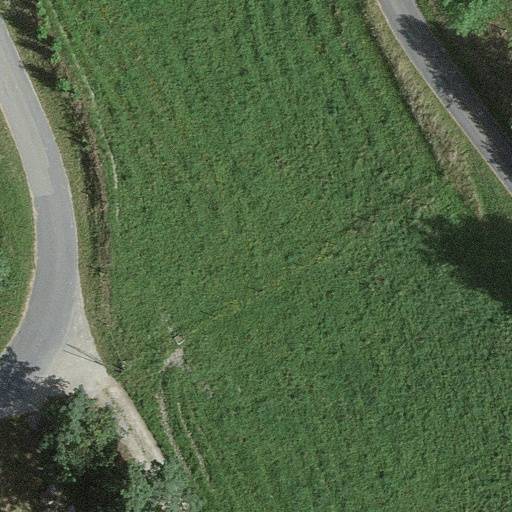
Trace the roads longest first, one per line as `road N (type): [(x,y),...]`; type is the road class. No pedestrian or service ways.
road 1 (unclassified): [(0,390),(40,338),(58,264),(48,182),(0,52)]
road 2 (track): [(40,338),(139,421),(193,511)]
road 3 (unclassified): [(397,0),(511,170)]
